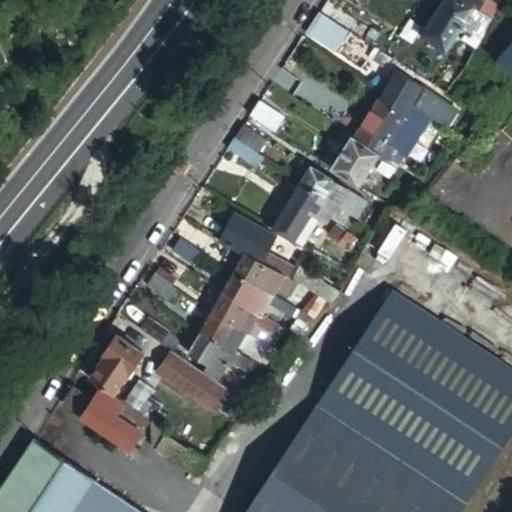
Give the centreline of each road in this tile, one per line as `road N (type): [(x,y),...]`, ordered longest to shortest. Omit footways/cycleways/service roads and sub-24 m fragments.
road 1 (tertiary): [(304,0),(0,454)]
road 2 (primary): [(180,0),(0,228)]
